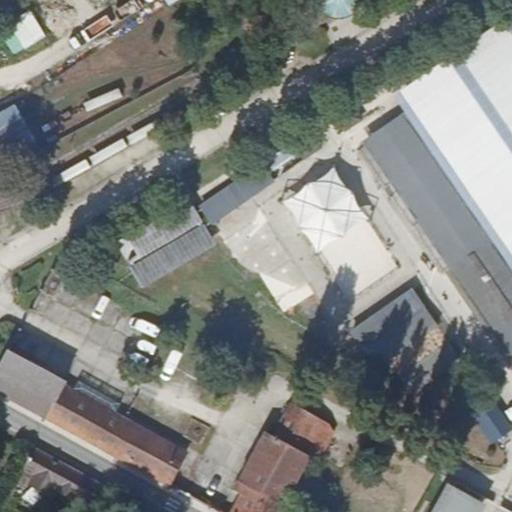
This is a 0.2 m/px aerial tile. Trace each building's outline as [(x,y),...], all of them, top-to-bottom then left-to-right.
[(363,4),(363,0),(316,0),(319,8),(324,14),(333,20),(338,20),(351,17),(355,14),(363,4)] [(34,11),(2,28),(15,53),(47,36),(34,11)] [(511,267),(511,19),(510,17),(395,96),(511,267)] [(0,175),(43,150),(36,139),(27,123),(16,104),(0,113),(0,175)] [(363,119),(352,104),(337,114),(347,130),(363,119)] [(511,267),(405,112),(401,115),(511,275),(511,267)] [(511,275),(401,115),(370,136),(511,347),(511,275)] [(311,131),(296,142),(306,157),(322,147),(311,131)] [(511,347),(370,136),(363,141),(511,363),(511,347)] [(290,167),(292,151),(275,148),(272,165),(290,167)] [(263,164),(203,207),(214,223),(275,181),(263,164)] [(152,238),(148,232),(192,205),(190,201),(128,239),(134,249),(152,238)] [(140,284),(213,241),(192,205),(148,232),(152,238),(134,249),(138,255),(127,262),(140,284)] [(379,367),(437,326),(413,291),(353,332),(379,367)] [(412,392),(460,359),(451,344),(401,377),(412,392)] [(61,385),(66,377),(9,346),(0,364),(0,393),(43,417),(61,385)] [(124,419),(61,385),(43,417),(106,452),(124,419)] [(277,511),(279,511),(312,454),(320,453),(331,433),(328,422),(291,403),(273,436),(264,431),(231,491),(240,496),(230,511),(267,511),(270,508),(277,511)] [(106,452),(171,487),(179,472),(188,454),(124,419),(106,452)] [(102,511),(114,490),(84,474),(82,476),(34,451),(24,471),(34,476),(29,486),(52,499),(57,491),(71,499),(74,496),(80,499),(101,511),(102,511)] [(477,511),(483,503),(453,487),(438,511),(477,511)]
